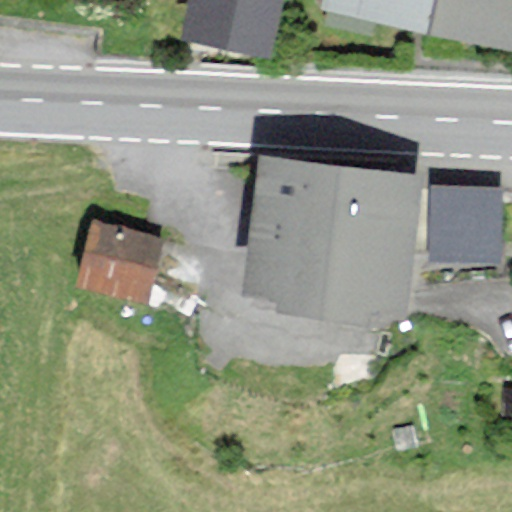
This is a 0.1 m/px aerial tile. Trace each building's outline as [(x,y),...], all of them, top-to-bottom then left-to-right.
[(281,0),(185,0),(181,19),(272,40),(281,0)] [(430,0),(320,0),(321,0),(426,23),(430,0)] [(511,0),(430,0),(426,23),(511,40),(511,0)] [(416,167),(269,151),(257,267),(284,270),(282,287),(358,295),(359,285),(403,290),(416,167)] [(495,188),(434,187),(434,245),(494,246),(495,188)] [(161,231),(98,216),(85,274),(147,289),(161,231)]
